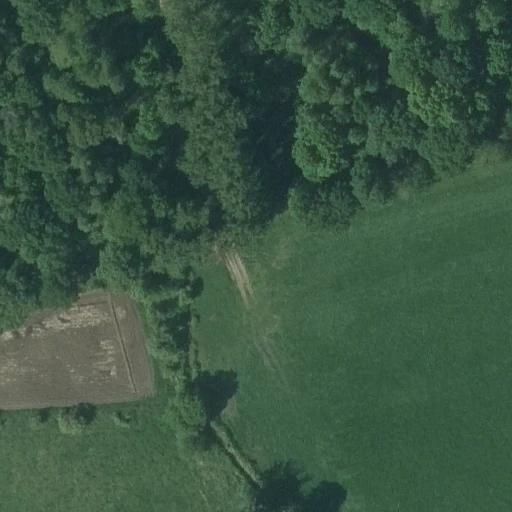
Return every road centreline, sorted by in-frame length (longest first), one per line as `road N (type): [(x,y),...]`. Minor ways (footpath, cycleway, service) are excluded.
road 1 (track): [(160,0),(218,239),(0,293)]
road 2 (track): [(192,134),(117,191),(106,216),(104,264)]
